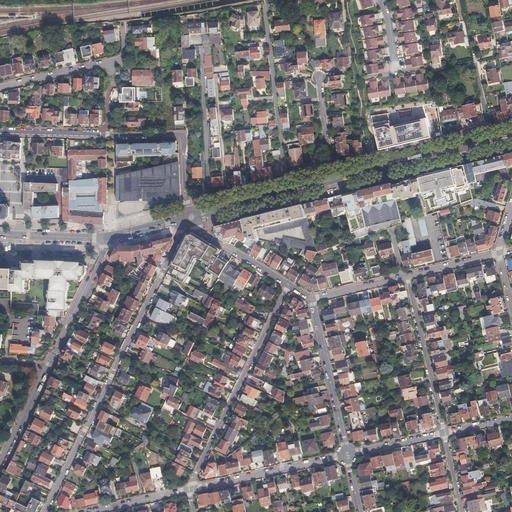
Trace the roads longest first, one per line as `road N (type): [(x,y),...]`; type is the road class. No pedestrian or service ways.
road 1 (residential): [(185,221),(42,511)]
road 2 (residential): [(0,464),(109,236)]
road 3 (unclassified): [(187,490),(288,285)]
road 4 (primary): [(332,179),(511,136)]
road 5 (residential): [(264,7),(289,189)]
road 6 (residential): [(187,490),(346,454)]
road 7 (unclassified): [(406,275),(442,432)]
road 8 (residential): [(346,454),(310,298)]
road 9 (residential): [(104,135),(178,139),(188,210)]
road 10 (residential): [(123,58),(0,87)]
